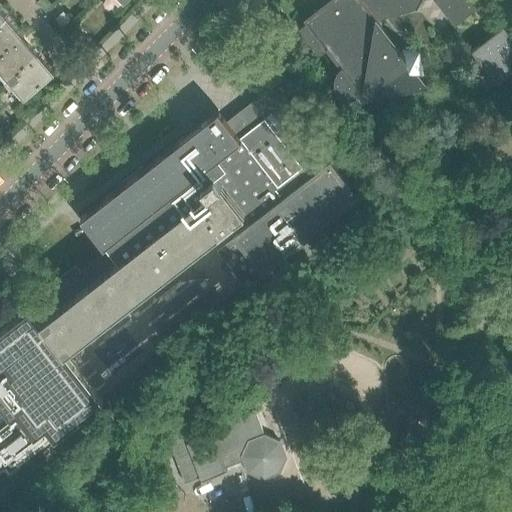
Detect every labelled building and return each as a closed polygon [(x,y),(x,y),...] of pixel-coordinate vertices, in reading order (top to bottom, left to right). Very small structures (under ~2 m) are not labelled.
[(48,0),(38,0),(36,3),(45,11),(52,4),(48,0)] [(378,19),(417,8),(416,9),(417,10),(421,0),(434,0),(454,25),(480,6),(475,0),(321,0),(326,7),(299,28),(319,54),(327,49),(340,66),(337,71),(335,76),(334,82),(334,86),(337,91),(340,95),(345,98),(350,100),(355,100),(429,83),(427,81),(426,81),(423,77),(424,77),(420,52),(402,49),(402,50),(382,24),(382,23),(378,19)] [(0,56),(22,37),(7,19),(0,24),(0,56)] [(511,71),(511,34),(504,24),(471,50),(497,84),(511,71)] [(85,37),(77,29),(70,36),(78,44),(85,37)] [(0,72),(8,82),(38,55),(22,37),(0,56),(0,72)] [(24,100),(54,73),(38,55),(8,82),(13,87),(11,89),(13,91),(15,90),(24,100)] [(308,123),(294,106),(297,103),(290,108),(288,104),(291,102),(276,83),(251,102),(255,106),(280,140),(282,139),(293,130),(295,133),(308,123)] [(43,300),(33,308),(66,351),(89,332),(100,324),(113,314),(136,296),(148,286),(183,259),(196,249),(230,223),(238,233),(232,237),(262,275),(310,237),(309,236),(327,223),(359,198),(355,193),(343,177),(330,161),(311,176),(282,139),(280,140),(255,106),(254,106),(230,125),(218,109),(184,136),(81,216),(104,246),(106,244),(109,248),(104,253),(99,256),(80,271),(75,265),(50,284),(55,291),(43,300)] [(0,480),(2,483),(29,462),(22,453),(99,393),(66,351),(33,308),(31,305),(28,302),(0,323),(0,480)] [(191,432),(169,441),(185,482),(200,476),(202,480),(201,480),(201,481),(227,471),(227,470),(226,470),(225,467),(244,460),(248,471),(264,478),(279,472),(286,456),(280,441),(264,434),(255,408),(191,432)] [(61,442),(40,459),(47,469),(69,451),(61,442)]
